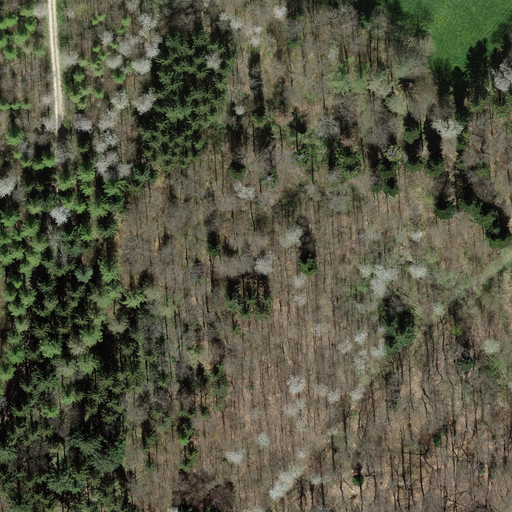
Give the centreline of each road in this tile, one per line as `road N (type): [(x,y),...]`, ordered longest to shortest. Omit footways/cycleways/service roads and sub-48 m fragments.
road 1 (track): [(53,0),(58,184),(0,426)]
road 2 (track): [(267,511),(380,367),(511,252)]
